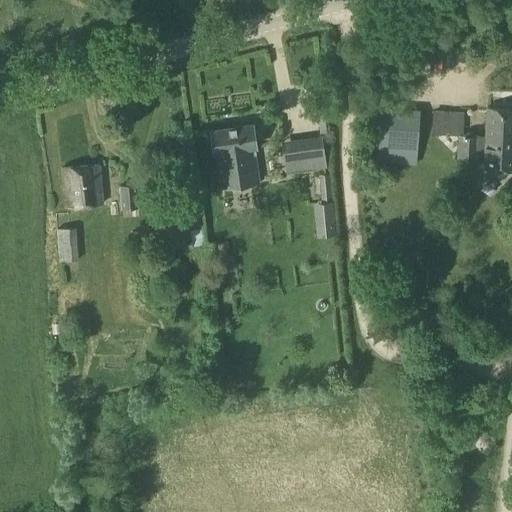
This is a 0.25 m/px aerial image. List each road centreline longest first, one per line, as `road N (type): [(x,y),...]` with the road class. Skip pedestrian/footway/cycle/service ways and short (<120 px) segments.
road 1 (track): [(345,2),(361,318),(391,352),(485,362),(511,387)]
road 2 (tertiary): [(0,97),(354,0)]
